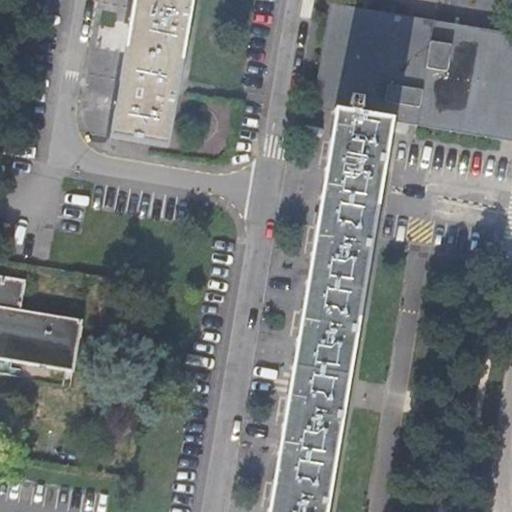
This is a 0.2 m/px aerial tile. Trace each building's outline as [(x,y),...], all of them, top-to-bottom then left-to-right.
[(166,145),(190,0),(133,0),(132,9),(119,84),(111,136),(166,145)] [(313,106),(336,110),(349,27),(448,45),(511,56),(511,66),(503,117),(394,97),(391,120),(417,124),(511,141),(511,32),(332,0),(330,0),(312,106),(313,106)] [(349,27),(336,110),(391,120),(394,97),(503,117),(511,66),(511,56),(448,45),(349,27)] [(324,511),(343,406),(347,379),(391,120),(336,110),(335,120),(333,121),(330,142),(336,143),(333,156),(331,170),(325,169),(316,225),(313,243),(301,312),(307,313),(305,326),(303,340),(297,339),(292,370),(287,396),(287,398),(293,398),(290,413),(288,425),(283,425),(273,483),(278,483),(276,498),(274,511),(268,510),(267,511),(324,511)] [(330,142),(325,169),(331,170),(333,156),(336,143),(330,142)] [(0,358),(74,371),(83,320),(21,309),(26,280),(25,280),(0,275),(0,358)] [(301,312),(297,339),(303,340),(305,326),(307,313),(301,312)] [(284,414),(283,425),(288,425),(290,413),(293,398),(287,398),(284,414)] [(273,483),(268,510),(274,511),(276,498),(278,483),(273,483)]
